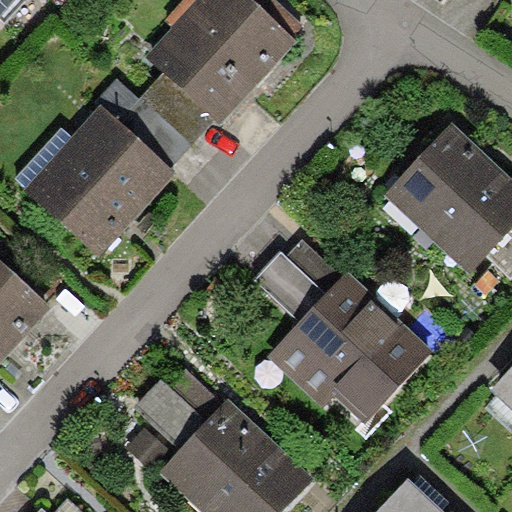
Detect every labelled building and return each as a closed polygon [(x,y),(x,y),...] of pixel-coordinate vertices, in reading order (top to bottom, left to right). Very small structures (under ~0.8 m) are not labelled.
[(0,0),(0,21),(19,0),(0,0)] [(176,31),(149,61),(163,74),(214,120),(219,125),(295,42),(291,39),(303,26),(273,0),(186,0),(167,22),(176,31)] [(140,100),(191,145),(214,120),(163,74),(140,100)] [(140,100),(118,79),(97,103),(103,109),(170,169),(191,145),(140,100)] [(103,109),(25,192),(98,259),(175,176),(103,109)] [(511,232),(511,180),(453,126),(386,197),(471,277),(511,232)] [(303,241),(286,259),(327,296),(343,277),(303,241)] [(286,259),(282,254),(255,282),(300,324),(327,296),(286,259)] [(0,262),(0,367),(52,311),(0,262)] [(432,353),(347,274),(343,277),(327,296),(300,324),(269,357),(325,410),(336,399),(365,426),(432,353)] [(511,371),(492,393),(511,411),(511,371)] [(206,423),(161,382),(135,410),(180,451),(206,423)] [(287,511),(316,482),(227,400),(206,423),(180,451),(158,474),(199,511),(287,511)] [(382,511),(440,511),(409,484),(382,511)] [(82,511),(69,500),(57,511),(82,511)]
